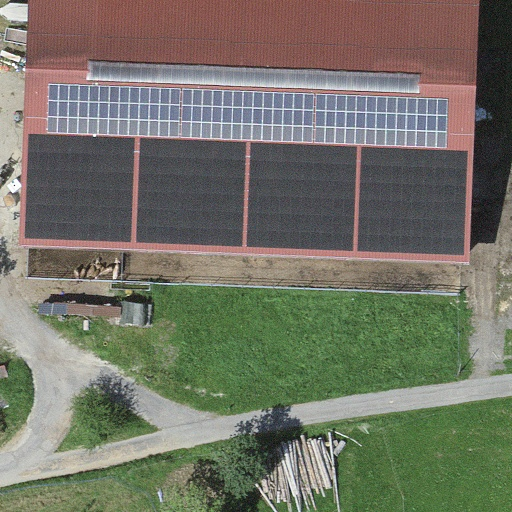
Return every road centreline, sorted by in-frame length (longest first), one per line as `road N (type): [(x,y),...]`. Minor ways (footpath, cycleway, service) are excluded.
road 1 (track): [(0,476),(212,422),(511,380)]
road 2 (unknown): [(0,475),(30,439),(34,409),(0,343)]
